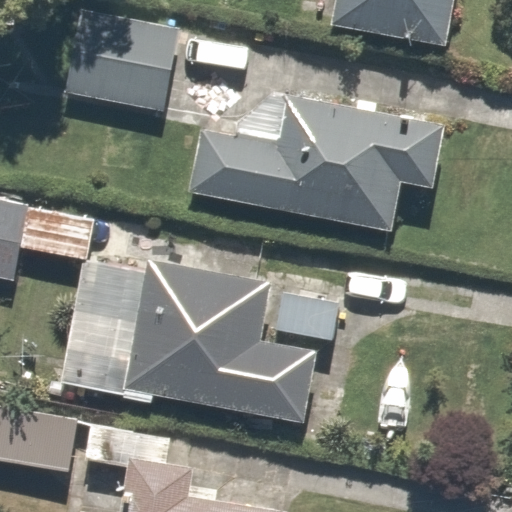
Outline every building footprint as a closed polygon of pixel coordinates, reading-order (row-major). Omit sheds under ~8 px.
[(184,17),(84,0),(75,0),(59,96),(168,115),(184,17)] [(442,42),(449,0),(332,0),(328,21),(442,42)] [(431,187),(443,124),(290,93),(280,143),(199,127),(187,190),(390,231),(400,181),(431,187)] [(83,214),(0,199),(0,273),(15,276),(20,249),(75,259),(83,214)] [(299,416),(311,346),(261,338),(272,280),(86,247),(64,375),(299,416)] [(64,413),(0,407),(0,460),(59,466),(64,413)] [(287,511),(288,509),(190,492),(195,465),(129,453),(118,511),(287,511)]
